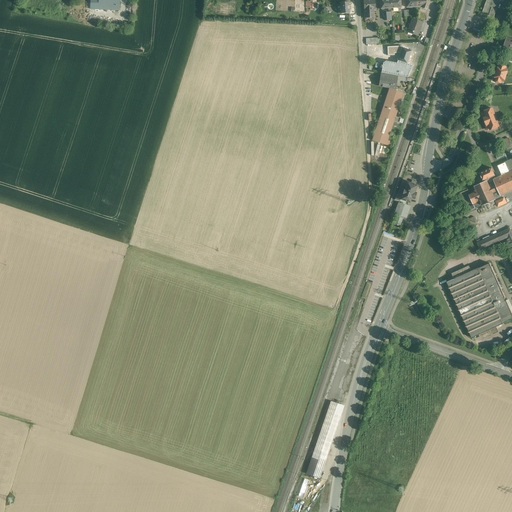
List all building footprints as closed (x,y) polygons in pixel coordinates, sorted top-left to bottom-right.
[(91,0),(91,9),(119,10),(119,0),(91,0)] [(374,0),(372,0),(364,1),(364,18),(374,17),(373,9),(375,9),(374,0)] [(390,0),(380,0),(381,9),(382,9),(382,10),(384,10),(384,9),(389,8),(389,12),(386,12),(387,19),(391,18),(391,8),(390,0)] [(401,0),(390,0),(391,8),(398,8),(398,9),(401,9),(401,8),(402,8),(401,0)] [(415,0),(416,7),(422,7),(422,8),(426,9),(429,0),(415,0)] [(497,0),(496,0),(490,0),(490,2),(487,1),(484,10),(489,12),(488,15),(493,16),(496,8),(495,8),(497,0)] [(317,1),(306,1),(306,8),(315,9),(316,10),(317,1)] [(349,2),(340,2),(341,9),(338,9),(338,13),(341,13),(341,14),(349,13),(349,9),(350,9),(350,6),(349,6),(349,2)] [(422,22),(412,19),(409,30),(411,31),(411,32),(412,32),(411,34),(417,36),(422,22)] [(511,38),(506,37),(505,39),(504,40),(503,41),(503,42),(503,43),(504,44),(503,46),(509,48),(508,50),(510,51),(511,49),(511,38)] [(402,48),(396,63),(386,61),(383,63),(381,72),(408,77),(416,53),(402,48)] [(507,67),(499,65),(499,67),(498,67),(496,73),(506,76),(507,72),(506,72),(507,67)] [(397,76),(381,73),(379,86),(389,88),(394,90),(396,79),(397,76)] [(506,76),(496,73),(494,80),(495,80),(494,82),(501,84),(502,81),(504,81),(506,76)] [(394,90),(389,88),(373,135),(388,140),(394,121),(397,122),(398,120),(398,121),(399,120),(398,119),(399,117),(396,116),(403,93),(394,90)] [(492,110),(480,114),(484,123),(494,119),(492,115),(493,114),(492,110)] [(494,119),(484,123),(486,131),(499,127),(497,122),(495,123),(494,119)] [(388,140),(373,135),(372,141),(386,145),(388,140)] [(508,138),(503,140),(507,150),(511,148),(508,138)] [(376,144),(374,151),(383,154),(384,147),(376,144)] [(511,159),(505,163),(498,166),(502,175),(493,179),(492,177),(495,176),(491,168),(480,173),(482,177),(475,181),(475,180),(473,181),(472,182),(473,184),(472,184),(473,187),(474,187),(476,191),(469,194),(473,204),(480,201),(482,206),(495,200),(496,201),(495,201),(498,207),(506,203),(504,197),(502,198),(501,196),(511,190),(511,159)] [(411,183),(407,182),(403,194),(400,201),(401,201),(401,204),(405,205),(406,201),(409,202),(411,198),(414,199),(416,193),(414,192),(417,185),(418,182),(412,180),(411,183)] [(405,205),(401,204),(397,214),(404,216),(407,206),(405,205)] [(402,218),(397,217),(394,224),(400,226),(402,218)] [(474,217),(467,220),(471,228),(478,225),(474,217)] [(511,233),(510,229),(490,238),(489,236),(485,238),(485,240),(477,243),(480,250),(506,238),(511,252),(511,233)] [(490,263),(479,268),(447,282),(472,338),(504,324),(503,323),(511,319),(511,313),(506,300),(505,301),(504,298),(505,298),(490,263)] [(317,477),(341,405),(332,402),(307,474),(317,477)]
